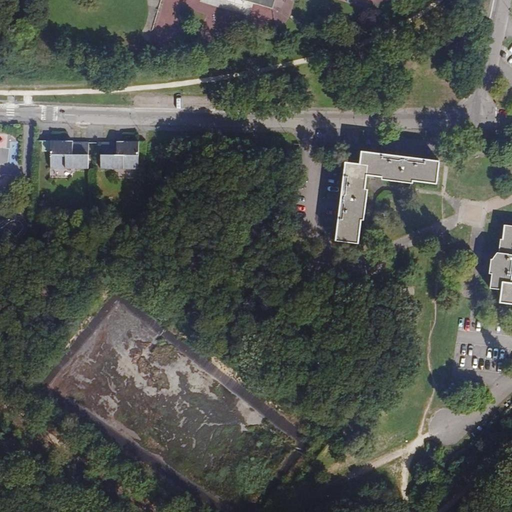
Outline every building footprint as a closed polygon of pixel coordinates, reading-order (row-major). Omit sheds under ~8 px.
[(239,12),(249,15),(253,3),(241,0),(234,0),(233,4),(241,6),(239,12)] [(242,0),(272,9),(275,0),(242,0)] [(88,167),(89,141),(73,140),(73,139),(51,138),(50,165),(88,167)] [(138,169),(139,142),(117,141),(117,142),(101,141),(100,168),(138,169)] [(362,153),(361,165),(346,163),(336,241),(358,244),(361,220),(364,221),(368,190),(365,190),(367,175),(383,177),(382,180),(413,184),(413,181),(437,184),(439,162),(362,153)] [(497,290),(502,290),(503,282),(511,283),(511,282),(511,226),(505,226),(503,240),(501,240),(499,253),(498,260),(493,260),(491,260),(490,274),(492,274),(490,289),(497,290)] [(503,282),(502,290),(501,298),(501,303),(511,304),(511,283),(503,282)]
